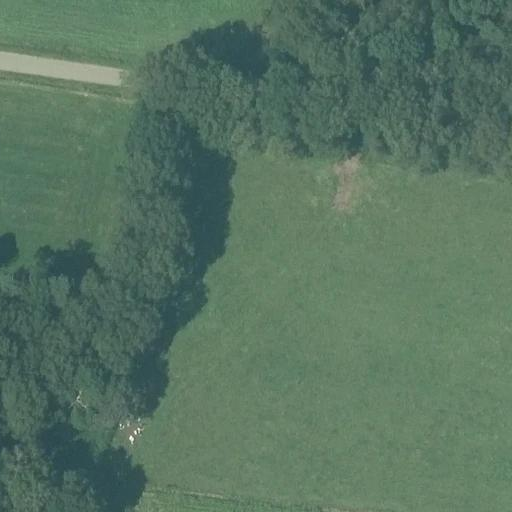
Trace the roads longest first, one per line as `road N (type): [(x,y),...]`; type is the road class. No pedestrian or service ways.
road 1 (unclassified): [(0,65),(253,100),(279,91),(412,0)]
road 2 (track): [(253,100),(335,123),(511,148)]
